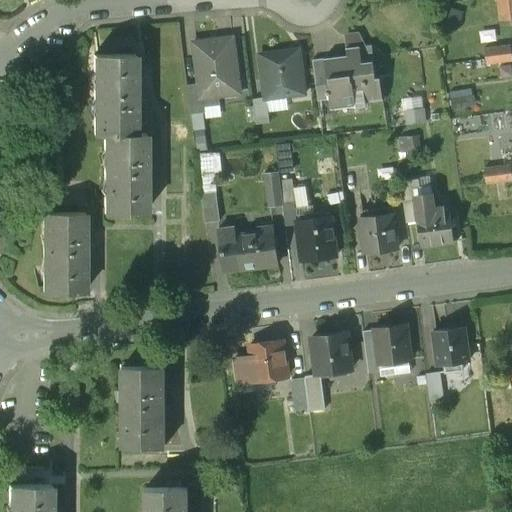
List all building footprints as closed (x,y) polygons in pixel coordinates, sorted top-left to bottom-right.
[(511,0),(496,0),(500,21),(511,19),(511,0)] [(233,38),(195,43),(200,86),(202,99),(203,99),(241,94),(233,38)] [(510,45),(484,49),(485,56),(511,53),(510,45)] [(349,55),(328,58),(331,76),(329,76),(330,84),(332,106),(385,99),(382,78),(377,78),(375,61),(363,62),(361,47),(348,49),(349,55)] [(299,51),(261,56),(266,98),(266,99),(267,99),(305,94),(299,51)] [(511,58),(511,53),(485,56),(486,64),(511,60),(511,58)] [(135,135),(135,56),(93,56),(94,135),(103,135),(135,135)] [(328,58),(313,60),(317,86),(330,84),(329,76),(331,76),(328,58)] [(200,86),(188,87),(191,115),(205,114),(203,99),(202,99),(200,86)] [(266,98),(254,100),(257,125),(271,123),(267,99),(266,99),(266,98)] [(147,214),(146,135),(135,135),(103,135),(104,214),(147,214)] [(417,135),(407,137),(409,152),(419,151),(417,135)] [(277,144),(286,174),(298,170),(289,140),(277,144)] [(511,177),(510,165),(484,168),(486,184),(511,180),(511,177)] [(431,187),(420,189),(419,179),(401,182),(404,201),(415,199),(418,216),(445,213),(444,207),(434,208),(431,187)] [(280,182),(266,183),(270,207),(283,205),(280,182)] [(214,198),(203,199),(206,227),(217,226),(214,198)] [(415,199),(404,201),(407,223),(418,221),(418,216),(415,199)] [(393,214),(375,217),(374,210),(361,212),(362,218),(360,218),(365,254),(397,250),(393,214)] [(445,213),(418,216),(418,221),(422,246),(453,242),(449,212),(445,213)] [(84,214),(44,214),(43,293),(84,293),(84,214)] [(331,216),(297,221),(302,262),(336,258),(331,216)] [(273,228),(260,230),(260,233),(236,237),(240,268),(277,263),(273,228)] [(406,325),(375,329),(376,340),(379,364),(411,360),(406,325)] [(464,327),(433,330),(437,365),(445,364),(446,373),(462,371),(461,362),(469,361),(464,327)] [(346,333),(312,337),(316,375),(351,371),(346,333)] [(379,364),(376,340),(365,341),(369,376),(380,375),(379,364)] [(283,341),(251,345),(256,381),(288,376),(283,341)] [(164,369),(123,369),(124,449),(165,448),(164,369)] [(437,372),(427,374),(429,395),(439,393),(437,372)] [(305,379),(292,380),(295,402),(308,401),(305,379)] [(50,511),(50,486),(9,486),(8,511),(50,511)] [(187,511),(188,490),(147,490),(146,511),(187,511)]
